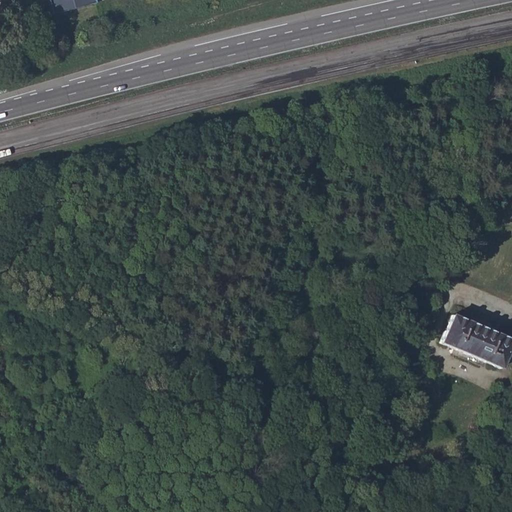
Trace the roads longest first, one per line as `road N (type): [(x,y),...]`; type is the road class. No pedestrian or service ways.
road 1 (trunk): [(0,142),(511,21)]
road 2 (trunk): [(475,0),(0,112)]
